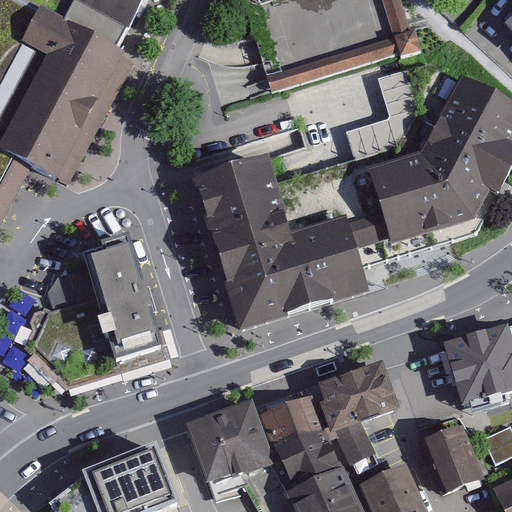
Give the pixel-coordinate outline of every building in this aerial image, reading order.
[(0,0),(0,239),(35,174),(62,187),(132,59),(163,0),(0,0)] [(392,0),(407,43),(289,80),(293,93),(419,53),(401,0),(392,0)] [(421,156),(463,79),(436,69),(381,85),(392,120),(348,133),(356,162),(278,185),(293,235),(350,217),(381,209),(371,173),(421,156)] [(381,209),(350,217),(366,267),(477,236),(511,170),(511,104),(463,79),(421,156),(371,173),(381,209)] [(270,157),(193,179),(244,336),(375,295),(366,267),(350,217),(293,235),(278,185),(270,157)] [(126,240),(78,255),(86,271),(74,276),(81,305),(53,315),(41,313),(35,314),(31,324),(33,330),(26,350),(32,357),(28,363),(54,386),(59,378),(69,388),(166,360),(126,240)] [(511,333),(509,326),(444,344),(464,407),(511,393),(511,333)] [(399,411),(381,364),(316,388),(332,436),(362,487),(385,477),(364,424),(399,411)] [(268,413),(259,416),(273,451),(277,449),(294,489),(343,469),(311,397),(292,402),(291,398),(265,406),(268,413)] [(274,465),(251,402),(185,425),(208,484),(212,482),(231,477),(233,481),(272,466),(274,465)] [(463,427),(423,443),(445,497),(485,480),(463,427)] [(511,430),(510,428),(484,441),(497,467),(511,459),(511,430)] [(166,511),(179,507),(156,445),(106,464),(83,472),(84,480),(52,505),(57,511),(166,511)] [(231,477),(212,482),(216,504),(240,497),(240,490),(248,489),(260,511),(291,511),(284,494),(272,466),(233,481),(231,477)] [(385,477),(362,487),(373,511),(426,511),(406,467),(385,477)] [(362,511),(343,469),(284,494),(292,511),(362,511)] [(511,511),(511,479),(495,488),(505,511),(511,511)]
